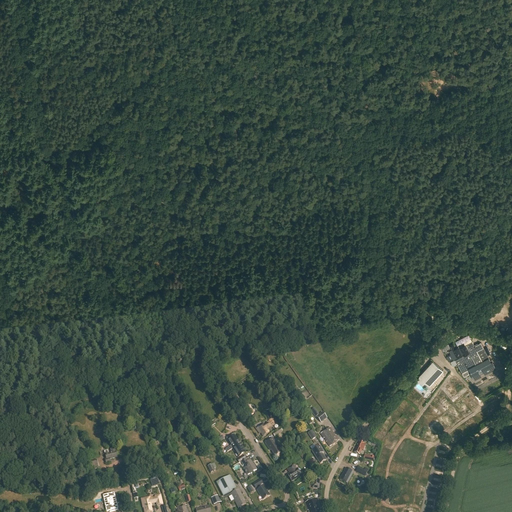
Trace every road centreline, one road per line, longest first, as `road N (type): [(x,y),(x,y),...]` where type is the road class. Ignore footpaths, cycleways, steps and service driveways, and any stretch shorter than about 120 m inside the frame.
road 1 (residential): [(325,511),(337,461),(447,331),(469,329),(511,345)]
road 2 (track): [(509,390),(507,410),(456,457),(444,511)]
